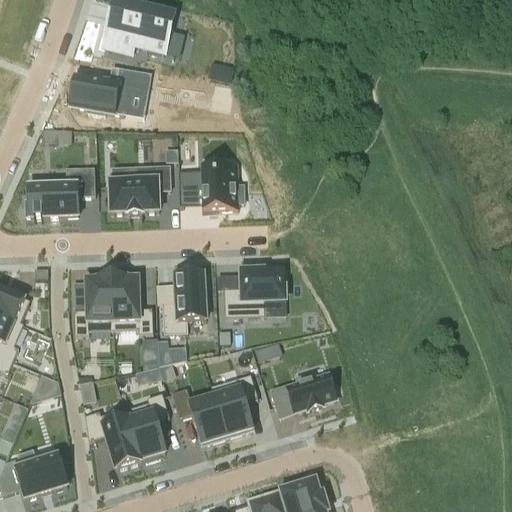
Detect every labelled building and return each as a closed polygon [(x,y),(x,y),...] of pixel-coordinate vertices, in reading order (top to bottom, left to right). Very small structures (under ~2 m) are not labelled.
[(108,32),(102,54),(130,61),(132,53),(133,49),(146,53),(145,57),(162,61),(172,22),(114,7),(111,21),(114,22),(111,33),(108,32)] [(129,94),(149,98),(152,80),(112,74),(109,89),(77,84),(76,91),(71,90),(69,104),(73,105),(72,112),(88,115),(87,119),(105,122),(105,118),(124,121),(129,94)] [(55,136),(42,136),(42,148),(55,148),(55,136)] [(177,155),(166,156),(166,168),(178,167),(178,155),(177,155)] [(202,174),(204,218),(238,217),(238,210),(244,210),(243,193),(237,193),(236,172),(225,173),(225,167),(202,167),(202,174)] [(138,187),(110,188),(111,220),(127,219),(127,221),(143,220),(143,219),(159,218),(158,198),(170,197),(169,173),(138,174),(138,187)] [(29,206),(26,206),(26,222),(30,222),(30,225),(34,224),(34,226),(36,226),(36,224),(41,224),(41,226),(42,226),(42,224),(78,223),(77,203),(95,202),(94,174),(66,175),(66,191),(29,193),(29,206)] [(198,178),(179,179),(179,191),(199,190),(198,178)] [(48,275),(35,275),(35,285),(48,284),(48,275)] [(242,296),(224,297),(225,325),(264,323),(263,307),(285,307),(284,277),(241,278),(242,296)] [(175,310),(161,310),(162,341),(186,340),(185,328),(205,327),(203,281),(174,282),(175,310)] [(126,282),(112,283),(114,337),(138,336),(139,341),(153,341),(152,315),(139,315),(138,284),(126,284),(126,282)] [(87,317),(74,318),(75,343),(89,343),(89,338),(114,337),(112,283),(98,283),(98,285),(86,286),(87,317)] [(0,321),(20,330),(20,329),(30,307),(0,294),(0,321)] [(0,362),(13,368),(18,355),(14,353),(24,331),(20,329),(20,330),(0,321),(0,362)] [(230,337),(219,337),(219,349),(230,349),(230,337)] [(158,347),(159,371),(168,369),(168,347),(158,347)] [(262,354),(254,356),(258,368),(266,366),(262,354)] [(0,377),(7,381),(13,368),(0,362),(0,377)] [(150,374),(153,387),(162,385),(158,373),(150,374)] [(42,381),(30,408),(31,410),(61,401),(58,388),(42,381)] [(250,382),(211,394),(214,403),(215,402),(227,444),(252,436),(244,410),(258,406),(250,382)] [(300,393),(273,401),(279,422),(294,417),(295,423),(308,419),(308,421),(325,415),(324,414),(337,410),(329,384),(313,389),(312,385),(299,389),(300,393)] [(187,396),(172,400),(179,425),(193,421),(202,451),(227,444),(215,402),(214,403),(191,410),(187,396)] [(126,417),(125,417),(140,467),(141,467),(145,466),(146,469),(160,464),(159,462),(165,460),(156,429),(169,425),(162,401),(147,405),(148,410),(126,417)] [(99,418),(85,423),(89,449),(105,444),(115,476),(141,468),(141,467),(140,467),(125,417),(126,417),(125,415),(101,423),(99,418)] [(5,433),(0,443),(13,449),(18,438),(5,433)] [(13,450),(1,445),(0,447),(0,457),(8,461),(13,450)] [(3,470),(0,477),(0,492),(3,501),(22,495),(25,505),(67,493),(58,462),(37,468),(33,456),(17,460),(18,465),(3,470)] [(291,495),(249,508),(250,511),(321,511),(320,506),(322,506),(321,502),(319,503),(314,488),(305,491),(304,487),(290,491),(291,495)]
